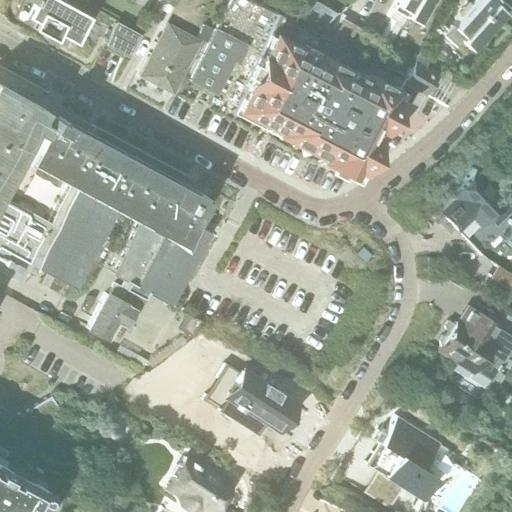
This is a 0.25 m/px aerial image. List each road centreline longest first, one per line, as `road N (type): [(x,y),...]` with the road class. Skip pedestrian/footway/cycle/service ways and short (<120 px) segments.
road 1 (residential): [(0,41),(309,206),(344,206),(363,195)]
road 2 (residential): [(285,511),(399,317),(402,256),(363,195)]
road 3 (residential): [(363,195),(450,126),(511,61)]
